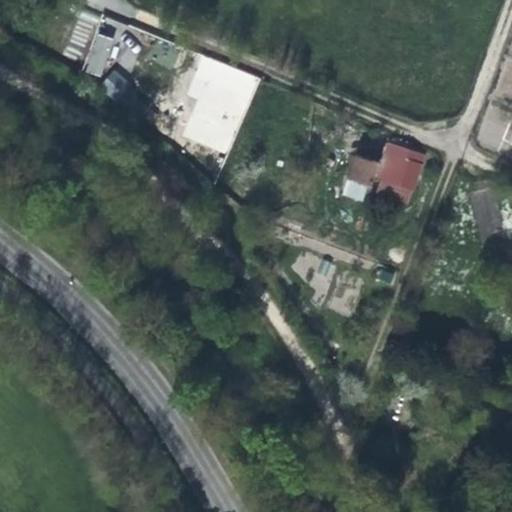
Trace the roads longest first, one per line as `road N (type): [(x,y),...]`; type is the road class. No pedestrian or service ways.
road 1 (track): [(511,169),(120,0)]
road 2 (secondary): [(0,244),(110,346),(220,511)]
road 3 (residential): [(510,0),(455,145)]
